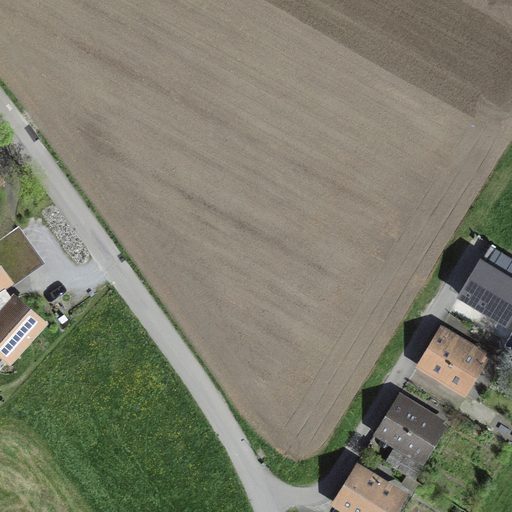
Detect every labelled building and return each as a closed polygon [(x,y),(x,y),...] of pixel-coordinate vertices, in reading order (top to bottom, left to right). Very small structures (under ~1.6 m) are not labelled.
[(511,318),(511,258),(488,244),(461,288),(511,319),(511,318)] [(0,350),(12,361),(42,328),(15,305),(0,322),(0,350)] [(441,327),(416,368),(463,396),(488,355),(441,327)] [(401,395),(376,436),(424,465),(449,424),(401,395)] [(393,451),(388,460),(415,477),(421,468),(393,451)] [(355,468),(336,501),(355,511),(391,511),(401,495),(355,468)]
